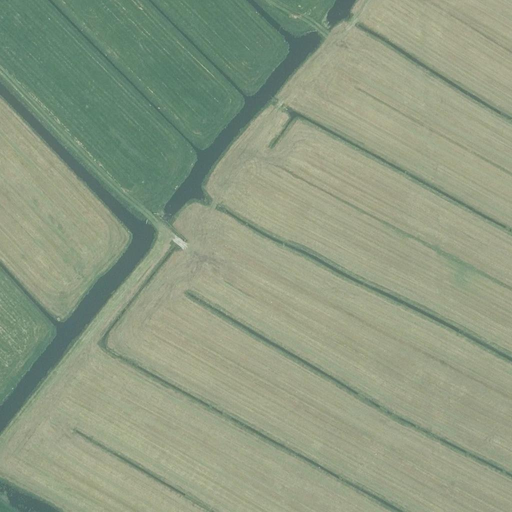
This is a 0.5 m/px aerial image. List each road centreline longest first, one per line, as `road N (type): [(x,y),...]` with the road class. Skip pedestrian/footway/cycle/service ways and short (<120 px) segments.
road 1 (track): [(0,68),(167,233),(0,438)]
road 2 (track): [(212,212),(244,149),(370,0)]
